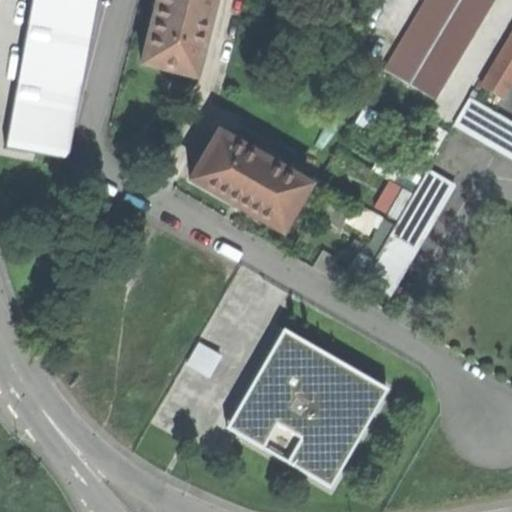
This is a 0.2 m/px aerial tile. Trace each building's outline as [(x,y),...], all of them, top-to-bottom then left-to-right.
[(30,131),(70,138),(71,138),(96,0),(51,0),(48,21),(50,21),(46,40),(44,40),(44,43),(46,44),(42,63),(40,63),(40,65),(42,66),(38,84),(36,84),(36,88),(38,88),(34,105),(32,105),(32,108),(34,109),(30,128),(28,127),(27,131),(30,131)] [(213,0),(156,0),(140,64),(194,77),(213,0)] [(440,101),(497,0),(424,0),(385,69),(440,101)] [(511,82),(511,34),(482,87),(503,99),(511,82)] [(511,121),(470,97),(454,125),(511,158),(511,121)] [(70,138),(30,131),(25,158),(65,166),(70,138)] [(217,131),(189,180),(281,233),(309,185),(217,131)] [(455,185),(427,169),(362,280),(390,296),(455,185)] [(272,319),(216,434),(341,494),(397,379),(272,319)]
